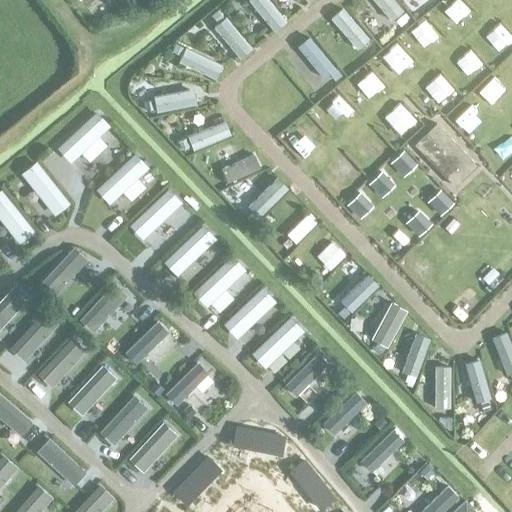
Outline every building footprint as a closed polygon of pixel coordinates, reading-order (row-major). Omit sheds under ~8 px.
[(271,0),(251,0),(275,26),(286,16),(271,0)] [(397,0),(377,0),(391,15),(402,5),(397,0)] [(341,5),(330,15),(357,45),(368,35),(341,5)] [(224,13),(213,23),(240,54),(251,44),(224,13)] [(309,33),(297,43),(324,74),(336,64),(309,33)] [(222,61),(184,43),(178,57),(215,75),(222,61)] [(193,85),(153,92),(155,107),(195,99),(193,85)] [(81,149),(106,125),(95,113),(59,148),(70,160),(72,157),(73,158),(82,150),(81,149)] [(224,116),(186,131),(192,146),(230,131),(224,116)] [(476,164),(435,122),(414,143),(454,185),(476,164)] [(402,149),(390,160),(400,170),(411,159),(402,149)] [(254,152),(221,166),(227,179),(260,165),(254,152)] [(120,190),(145,166),(134,154),(98,189),(109,201),(111,198),(112,199),(121,191),(120,190)] [(35,162),(22,172),(44,200),(43,201),(51,210),(52,209),(54,212),(66,202),(35,162)] [(379,171),(368,182),(378,192),(389,180),(379,171)] [(287,186),(276,175),(249,202),(260,213),(287,186)] [(152,224),(177,200),(166,188),(129,223),(140,235),(143,232),(144,233),(153,225),(152,224)] [(441,190),(429,202),(439,212),(451,200),(441,190)] [(0,191),(0,217),(9,228),(8,229),(15,238),(16,238),(19,240),(31,230),(0,191)] [(358,192),(346,203),(357,214),(369,203),(358,192)] [(295,241),(315,220),(306,211),(285,232),(295,241)] [(419,212),(408,223),(418,233),(429,221),(419,212)] [(186,260),(211,236),(200,224),(164,259),(175,271),(177,268),(178,269),(187,261),(186,260)] [(285,247),(291,241),(287,237),(281,242),(285,247)] [(52,294),(85,259),(72,247),(39,282),(52,294)] [(217,292),(242,268),(231,257),(195,291),(206,303),(208,301),(209,302),(218,293),(217,292)] [(378,281),(367,270),(340,296),(351,308),(378,281)] [(91,331),(125,295),(112,283),(79,319),(91,331)] [(0,324),(27,296),(15,285),(0,300),(0,324)] [(248,325),(273,300),(262,289),(226,324),(237,335),(239,333),(240,334),(249,326),(248,325)] [(407,306),(391,298),(371,335),(388,343),(407,306)] [(22,358),(55,323),(44,312),(11,347),(22,358)] [(276,354),(301,330),(290,318),(254,353),(265,365),(268,362),(268,363),(277,355),(276,354)] [(133,364),(166,332),(156,322),(123,354),(133,364)] [(511,343),(505,328),(491,335),(507,371),(511,368),(511,343)] [(431,334),(415,329),(401,367),(416,373),(431,334)] [(50,384),(83,350),(71,338),(38,373),(50,384)] [(317,352),(285,383),(296,394),(327,363),(317,352)] [(479,355),(465,359),(475,399),(491,395),(479,355)] [(163,395),(173,405),(207,373),(197,362),(163,395)] [(450,363),(434,362),(435,404),(450,404),(450,363)] [(80,412),(113,377),(102,366),(68,401),(80,412)] [(355,392),(323,423),(333,433),(365,402),(355,392)] [(0,394),(0,415),(19,433),(30,420),(0,394)] [(111,442),(145,407),(133,395),(99,430),(111,442)] [(163,419),(130,455),(143,467),(176,431),(163,419)] [(282,435),(234,426),(230,444),(278,453),(282,435)] [(392,428),(361,459),(371,469),(402,439),(401,437),(404,434),(396,426),(393,429),(392,428)] [(49,437),(37,450),(72,483),(84,470),(49,437)] [(4,456),(0,459),(0,484),(16,467),(4,456)] [(208,457),(173,491),(185,503),(220,468),(208,457)] [(332,495),(302,458),(287,470),(317,508),(332,495)] [(100,485),(74,511),(98,511),(113,497),(100,485)] [(447,485),(419,511),(441,511),(457,496),(447,485)] [(39,486),(15,511),(39,511),(52,497),(39,486)] [(476,511),(464,499),(450,511),(476,511)]
